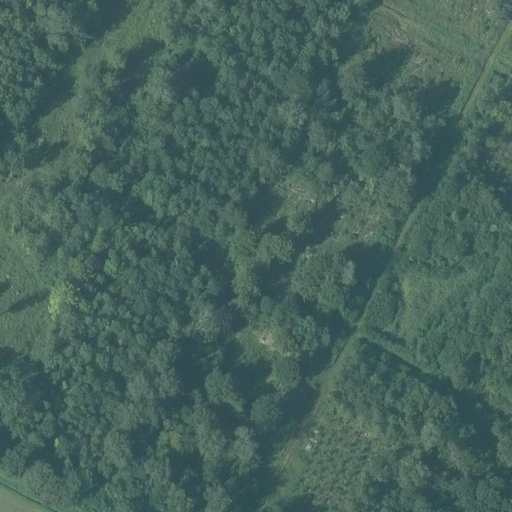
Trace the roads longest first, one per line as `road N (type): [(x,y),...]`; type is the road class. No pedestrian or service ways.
road 1 (track): [(0,152),(511,420)]
road 2 (track): [(258,511),(511,15)]
road 3 (track): [(356,0),(511,79)]
road 4 (track): [(511,62),(389,0)]
